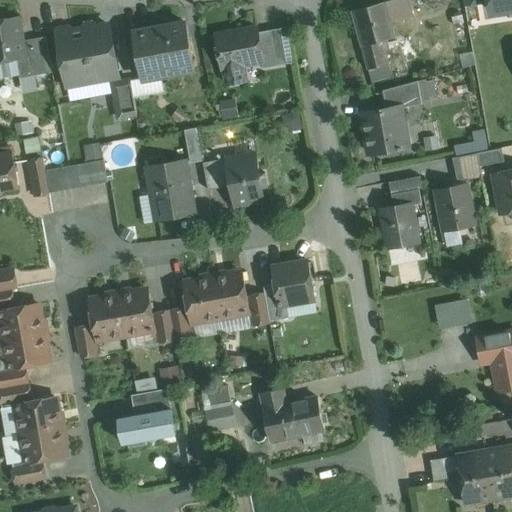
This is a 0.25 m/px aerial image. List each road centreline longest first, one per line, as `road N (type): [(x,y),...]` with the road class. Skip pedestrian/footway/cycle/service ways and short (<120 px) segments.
road 1 (residential): [(121,511),(101,496),(67,315),(70,273),(85,263),(347,216)]
road 2 (residential): [(389,460),(347,216)]
road 3 (residential): [(389,460),(175,500),(159,511)]
road 4 (residential): [(347,216),(306,0)]
